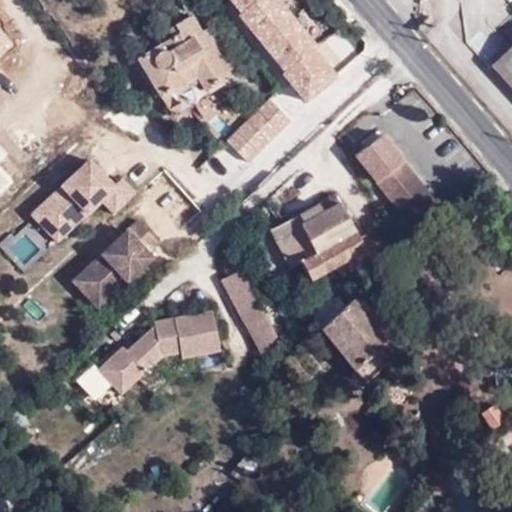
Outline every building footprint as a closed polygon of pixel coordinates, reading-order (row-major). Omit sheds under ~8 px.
[(230,0),(242,14),(239,16),(281,69),(276,73),(303,108),(344,76),(283,0),(230,0)] [(139,57),(148,72),(168,95),(176,105),(192,96),(206,87),(230,73),(203,30),(193,14),(169,28),(174,36),(139,57)] [(203,30),(230,73),(238,68),(211,25),(203,30)] [(0,50),(9,43),(0,32),(0,50)] [(511,46),(491,66),(511,88),(511,46)] [(168,95),(148,72),(163,96),(168,95)] [(206,87),(192,96),(199,107),(215,97),(206,87)] [(174,107),(176,105),(168,95),(174,107)] [(291,122),(269,99),(226,141),(248,164),(291,122)] [(406,221),(433,200),(380,135),(354,156),(406,221)] [(117,184),(92,156),(29,213),(58,245),(104,204),(113,215),(136,194),(123,179),(117,184)] [(0,190),(11,181),(0,169),(0,190)] [(362,246),(357,238),(347,221),(343,224),(336,213),(341,210),(331,193),(266,227),(285,266),(296,260),(306,276),(362,246)] [(347,221),(341,210),(336,213),(343,224),(347,221)] [(124,280),(120,276),(126,271),(130,275),(149,257),(144,251),(155,241),(135,219),(78,270),(103,298),(124,280)] [(366,243),(362,235),(357,238),(362,246),(366,243)] [(103,298),(78,270),(69,279),(94,306),(103,298)] [(260,355),(273,337),(240,270),(222,279),(260,355)] [(124,280),(130,275),(126,271),(120,276),(124,280)] [(315,297),(320,309),(326,304),(322,294),(315,297)] [(320,309),(315,321),(321,330),(345,307),(335,296),(326,304),(320,309)] [(321,330),(366,385),(402,355),(353,301),(345,307),(321,330)] [(216,350),(209,310),(151,320),(152,325),(123,350),(119,345),(94,367),(116,392),(157,356),(177,351),(178,357),(216,350)] [(511,405),(509,401),(499,406),(508,423),(511,420),(511,405)] [(508,423),(499,406),(483,414),(492,431),(508,423)]
